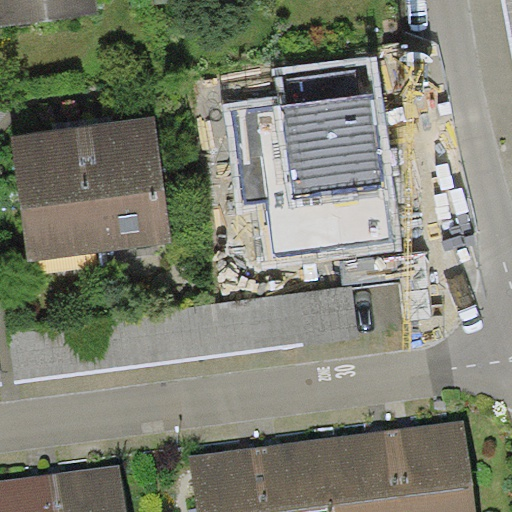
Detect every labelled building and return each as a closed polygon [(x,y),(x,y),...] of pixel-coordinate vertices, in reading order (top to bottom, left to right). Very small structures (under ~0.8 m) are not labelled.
[(96,0),(0,0),(0,26),(98,16),(96,0)] [(511,0),(501,0),(511,54),(511,0)] [(374,94),(277,107),(289,200),(386,188),(374,94)] [(84,126),(100,252),(170,244),(154,118),(84,126)] [(100,252),(84,126),(12,135),(28,261),(100,252)] [(350,288),(8,332),(14,385),(358,337),(350,288)] [(475,511),(463,420),(392,430),(402,511),(475,511)] [(402,511),(392,430),(326,438),(335,511),(402,511)] [(261,446),(269,511),(335,511),(326,438),(261,446)] [(191,456),(197,511),(269,511),(261,446),(191,456)] [(125,511),(119,465),(48,474),(52,511),(125,511)] [(52,511),(48,474),(0,479),(0,511),(52,511)]
